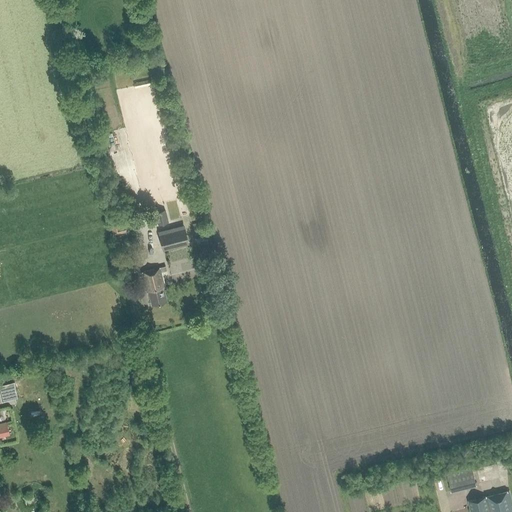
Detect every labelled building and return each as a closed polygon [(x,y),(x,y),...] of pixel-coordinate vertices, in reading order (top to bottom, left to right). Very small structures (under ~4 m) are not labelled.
[(156,210),(158,223),(169,221),(167,208),(156,210)] [(163,251),(189,244),(185,229),(159,235),(163,251)] [(165,287),(162,272),(166,271),(165,266),(141,272),(146,291),(148,291),(151,304),(167,301),(164,287),(165,287)] [(0,382),(10,382),(9,374),(0,374),(0,382)] [(0,437),(9,435),(7,423),(0,424),(0,437)] [(451,491),(476,485),(471,465),(446,472),(451,491)] [(511,511),(511,504),(509,491),(468,501),(470,511),(511,511)]
